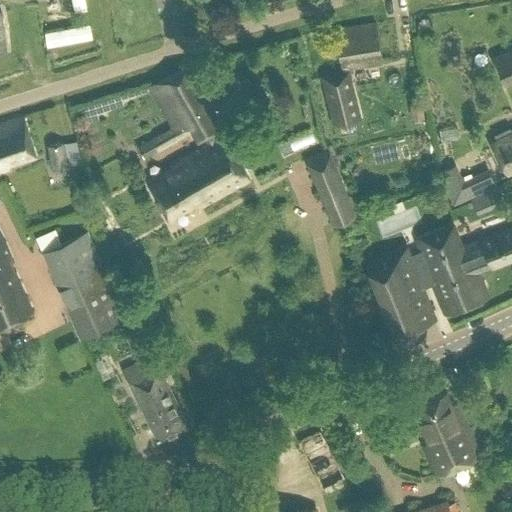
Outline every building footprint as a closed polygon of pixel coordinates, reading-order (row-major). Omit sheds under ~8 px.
[(382,61),(375,20),(336,27),(343,70),(322,75),(334,122),(359,116),(347,67),(382,61)] [(511,82),(511,46),(493,55),(506,84),(511,82)] [(221,126),(186,63),(147,85),(170,127),(138,145),(144,156),(185,132),(194,148),(170,162),(172,166),(148,180),(168,217),(198,200),(200,205),(250,177),(224,131),(201,144),(198,138),(221,126)] [(35,153),(23,115),(0,122),(0,169),(9,167),(7,162),(35,153)] [(511,130),(491,141),(507,172),(511,169),(511,130)] [(67,165),(62,141),(47,144),(53,168),(67,165)] [(354,213),(326,148),(305,157),(333,222),(354,213)] [(63,170),(68,191),(84,187),(79,166),(63,170)] [(420,249),(410,254),(405,243),(366,258),(396,332),(435,317),(423,287),(434,283),(445,311),(487,295),(473,257),(486,252),(490,264),(511,255),(511,225),(482,237),(481,235),(461,243),(453,222),(416,237),(420,249)] [(126,313),(86,229),(43,250),(82,333),(126,313)] [(0,323),(32,309),(10,262),(13,261),(0,235),(0,323)] [(188,423),(154,353),(123,368),(157,438),(188,423)] [(450,402),(445,390),(412,404),(427,440),(422,443),(435,472),(478,453),(455,400),(450,402)] [(349,484),(321,426),(297,438),(324,496),(349,484)] [(451,511),(447,497),(400,511),(451,511)]
